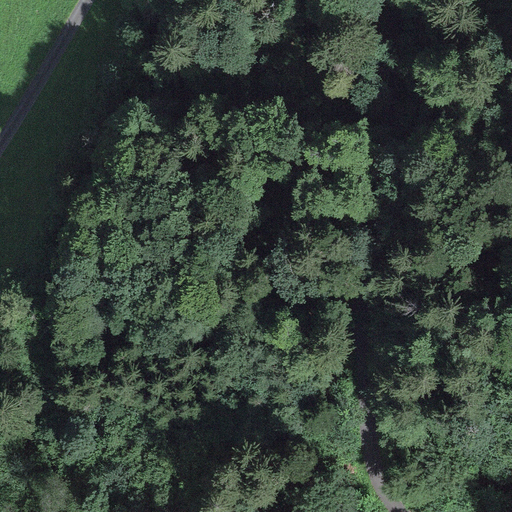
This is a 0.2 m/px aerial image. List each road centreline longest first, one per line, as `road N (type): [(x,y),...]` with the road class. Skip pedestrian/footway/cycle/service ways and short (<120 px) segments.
road 1 (track): [(394,0),(366,381),(372,465),(397,511)]
road 2 (track): [(185,0),(61,269),(31,395),(25,468)]
road 3 (unclassified): [(0,146),(87,0)]
